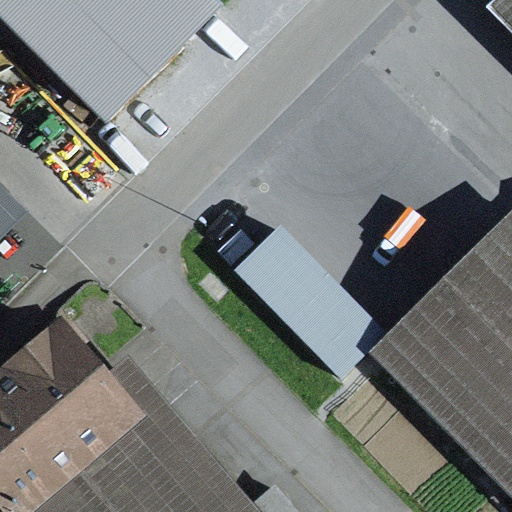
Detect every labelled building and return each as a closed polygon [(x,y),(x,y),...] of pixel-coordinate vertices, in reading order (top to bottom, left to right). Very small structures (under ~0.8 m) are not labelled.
[(0,0),(0,9),(108,116),(222,0),(0,0)] [(511,0),(492,0),(485,7),(511,33),(511,0)] [(0,172),(0,234),(31,203),(0,172)] [(511,493),(511,204),(367,350),(511,493)] [(62,310),(0,362),(0,500),(10,511),(23,511),(146,408),(110,367),(62,310)] [(146,408),(23,511),(264,511),(128,352),(110,367),(146,408)]
